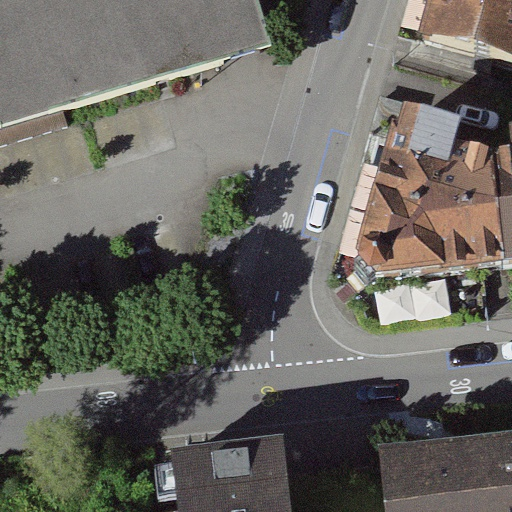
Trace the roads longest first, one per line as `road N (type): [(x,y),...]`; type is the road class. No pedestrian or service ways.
road 1 (residential): [(276,394),(277,297),(363,0)]
road 2 (residential): [(276,394),(0,422)]
road 3 (residential): [(511,367),(276,394)]
